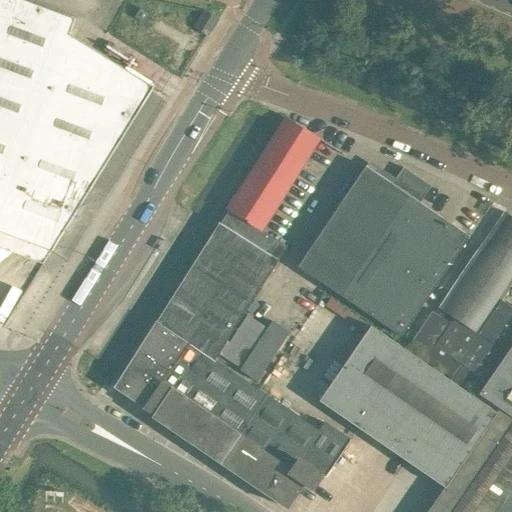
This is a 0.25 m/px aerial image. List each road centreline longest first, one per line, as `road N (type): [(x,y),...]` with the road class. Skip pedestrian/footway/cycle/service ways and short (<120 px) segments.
road 1 (tertiary): [(29,391),(225,71)]
road 2 (unclassified): [(511,190),(225,71)]
road 3 (unclassified): [(241,511),(29,391)]
